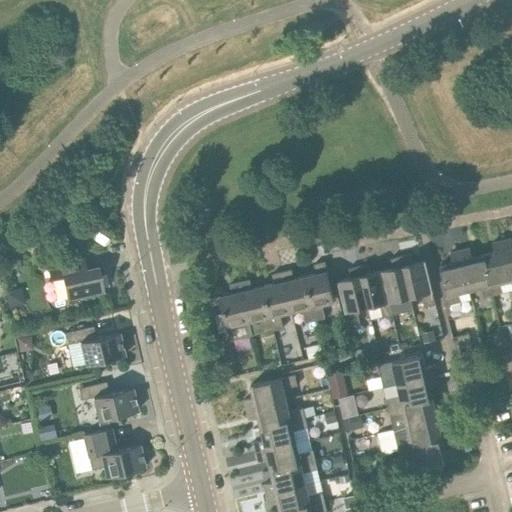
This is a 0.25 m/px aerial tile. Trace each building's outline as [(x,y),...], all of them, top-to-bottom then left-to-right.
[(502,241),(511,279),(511,241),(511,239),(502,241)] [(484,255),(493,295),(503,292),(501,284),(511,281),(511,279),(502,241),(493,243),(495,252),(484,255)] [(460,251),(471,291),(481,288),(484,297),(493,295),(484,255),(473,258),(470,248),(460,251)] [(471,291),(460,251),(450,253),(452,262),(440,265),(449,305),(462,302),(460,294),(471,291)] [(400,257),(410,296),(421,294),(424,308),(435,305),(425,261),(412,264),(410,254),(400,257)] [(381,271),(392,315),(402,313),(399,299),(410,296),(400,257),(390,259),(392,269),(381,271)] [(86,270),(83,258),(48,266),(51,279),(62,276),(68,300),(104,291),(98,267),(86,270)] [(305,276),(315,321),(326,319),(322,305),(334,302),(325,262),(313,264),(316,274),(305,276)] [(358,266),(368,306),(379,303),(382,317),(392,315),(381,271),(370,274),(368,264),(358,266)] [(368,306),(358,266),(349,268),(351,278),(338,281),(348,325),(360,322),(356,308),(368,306)] [(282,272),(290,312),(301,310),(304,324),(315,321),(305,276),(294,279),(292,270),(282,272)] [(263,286),(273,332),(283,329),(280,315),(290,312),(282,272),(271,274),(273,283),(263,286)] [(240,282),(249,322),(259,319),(263,334),(273,332),(263,286),(252,288),(250,280),(240,282)] [(249,322),(240,282),(229,284),(231,293),(220,296),(230,341),(242,339),(238,324),(249,322)] [(220,305),(218,296),(208,299),(210,307),(220,305)] [(511,328),(511,324),(500,326),(506,352),(511,350),(511,328)] [(96,337),(93,326),(65,333),(68,344),(73,366),(85,363),(85,365),(124,355),(119,332),(96,337)] [(506,352),(500,326),(489,329),(495,354),(506,352)] [(434,331),(422,334),(424,343),(437,340),(434,331)] [(264,335),(266,344),(275,342),(273,333),(264,335)] [(456,337),(462,361),(473,359),(467,334),(456,337)] [(306,346),(309,358),(324,355),(321,343),(306,346)] [(366,348),(354,350),(357,363),(369,360),(366,348)] [(350,352),(337,355),(340,367),(352,364),(350,352)] [(398,384),(437,375),(435,365),(426,367),(423,355),(379,365),(381,375),(396,372),(398,384)] [(245,399),(247,409),(286,400),(284,389),(297,386),(295,375),(252,385),(254,397),(245,399)] [(388,408),(433,398),(430,387),(439,384),(437,375),(398,384),(401,395),(386,399),(388,408)] [(109,393),(106,382),(79,388),(81,400),(93,397),(99,420),(137,411),(132,387),(109,393)] [(408,425),(447,417),(445,407),(435,409),(433,398),(388,408),(390,418),(405,414),(408,425)] [(286,400),(247,409),(250,419),(259,416),(261,428),(305,418),(303,408),(289,411),(286,400)] [(35,422),(52,418),(49,405),(32,408),(35,422)] [(313,406),(303,408),(305,417),(315,414),(313,406)] [(337,422),(334,411),(324,413),(327,425),(337,422)] [(363,426),(361,415),(345,418),(347,430),(363,426)] [(398,450),(442,440),(440,429),(449,426),(447,417),(408,425),(410,436),(396,440),(398,450)] [(305,418),(261,428),(264,440),(255,442),(257,451),(296,442),(294,431),(307,428),(305,418)] [(107,419),(99,421),(101,429),(109,427),(107,419)] [(116,450),(111,428),(83,435),(91,469),(103,466),(106,477),(145,467),(139,444),(116,450)] [(442,440),(398,450),(400,460),(415,456),(418,469),(457,460),(455,449),(445,451),(442,440)] [(296,442),(257,451),(259,461),(268,459),(271,470),(315,460),(312,450),(299,453),(296,442)] [(332,457),(335,468),(346,466),(343,455),(332,457)] [(315,460),(271,470),(274,482),(265,484),(267,494),(306,484),(303,473),(317,470),(315,460)] [(339,476),(341,483),(349,481),(348,474),(339,476)] [(306,484),(267,494),(269,503),(278,501),(280,511),(282,511),(325,502),(322,493),(309,496),(306,484)] [(354,495),(344,498),(347,509),(357,506),(354,495)] [(325,502),(282,511),(325,511),(327,511),(325,502)]
